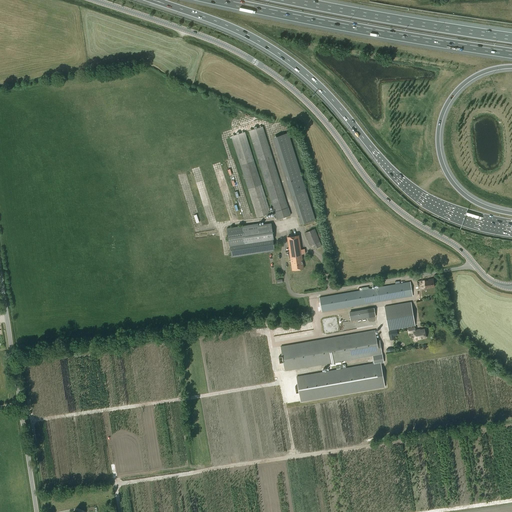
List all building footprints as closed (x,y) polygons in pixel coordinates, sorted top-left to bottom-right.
[(244,132),(231,136),(257,218),(274,212),(277,219),(290,215),(262,126),(249,131),(273,209),(269,210),(244,132)] [(289,133),(274,137),(301,224),(315,219),(289,133)] [(258,224),(227,228),(229,245),(230,245),(231,256),(274,251),(273,240),(271,224),(258,226),(258,224)] [(314,229),(305,233),(310,245),(314,243),(316,248),(321,246),(319,241),(314,229)] [(298,235),(287,237),(289,253),(293,252),(294,255),(301,254),(305,253),(304,249),(301,249),(298,235)] [(293,252),(289,253),(292,270),(303,268),(301,254),(294,255),(293,252)] [(424,280),(416,281),(417,286),(424,285),(425,288),(434,287),(433,278),(429,279),(429,280),(424,281),(424,280)] [(410,282),(319,297),(321,312),(412,296),(410,282)] [(411,302),(384,307),(388,330),(415,325),(411,302)] [(374,308),(349,313),(350,320),(375,316),(374,308)] [(349,322),(340,322),(339,330),(348,330),(349,322)] [(414,327),(407,328),(408,333),(413,332),(415,340),(419,339),(425,337),(424,329),(417,330),(415,330),(414,327)] [(282,356),(278,356),(279,362),(283,362),(284,371),(372,355),(381,354),(379,340),(376,340),(374,330),(280,346),(282,356)] [(382,354),(381,354),(372,355),(374,363),(296,376),(300,402),(385,387),(381,363),(384,363),(382,354)]
